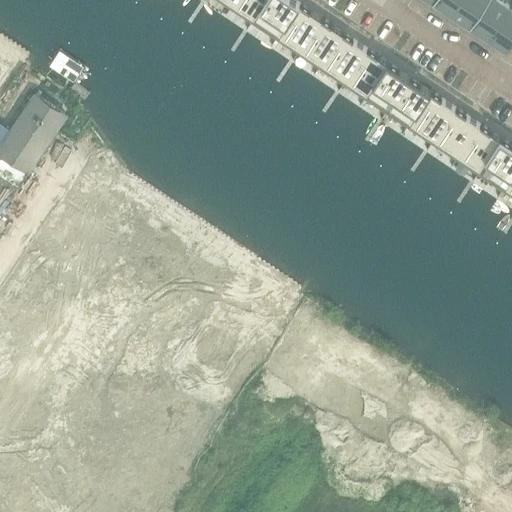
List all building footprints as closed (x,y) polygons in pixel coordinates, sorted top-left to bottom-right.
[(234,0),(233,3),(254,18),(265,0),(234,0)] [(296,0),(265,0),(254,18),(278,34),(300,2),(296,0)] [(452,12),(459,0),(433,0),(434,0),(452,12)] [(470,24),(485,0),(459,0),(452,12),(470,24)] [(488,36),(509,4),(503,0),(485,0),(470,24),(488,36)] [(300,2),(278,34),(300,48),(321,17),(300,2)] [(507,49),(511,40),(511,6),(509,4),(488,36),(507,49)] [(321,17),(300,48),(321,63),(342,31),(321,17)] [(342,31),(321,63),(346,79),(367,47),(342,31)] [(367,47),(346,79),(367,93),(388,61),(367,47)] [(388,61),(367,93),(388,108),(409,76),(388,61)] [(409,76),(388,108),(409,122),(431,90),(409,76)] [(431,90),(409,122),(434,138),(455,106),(431,90)] [(32,165),(66,114),(35,93),(0,146),(0,151),(17,163),(21,158),(32,165)] [(455,106),(434,138),(459,155),(480,123),(455,106)] [(480,123),(459,155),(480,169),(501,137),(480,123)] [(511,144),(501,137),(480,169),(504,185),(511,174),(511,144)] [(0,213),(19,186),(0,173),(0,213)] [(300,303),(260,369),(384,444),(400,417),(390,411),(398,398),(390,392),(400,375),(330,332),(335,325),(300,303)] [(138,494),(125,511),(144,511),(151,504),(138,494)]
